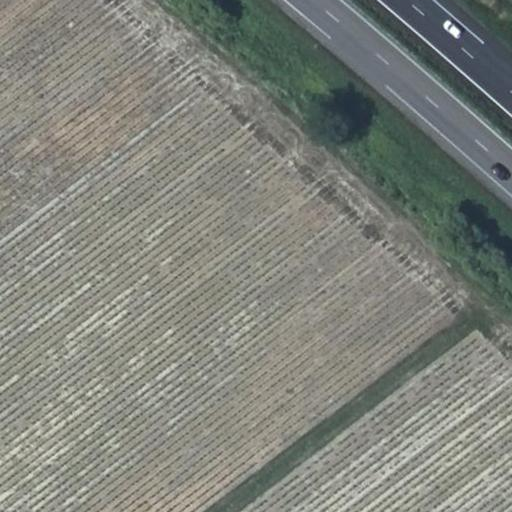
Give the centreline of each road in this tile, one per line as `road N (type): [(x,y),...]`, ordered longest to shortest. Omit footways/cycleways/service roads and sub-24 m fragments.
road 1 (trunk): [(312,0),(511,172)]
road 2 (trunk): [(511,93),(405,0)]
